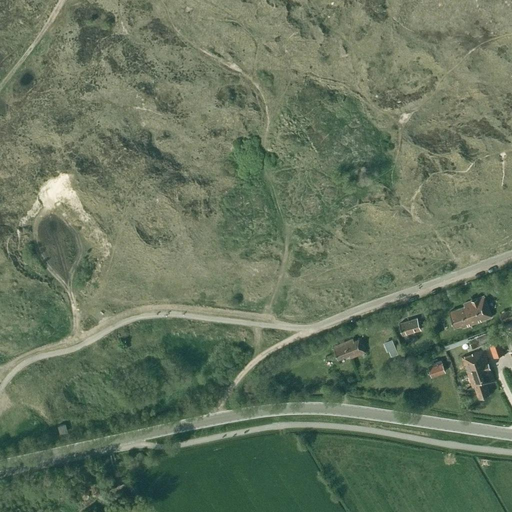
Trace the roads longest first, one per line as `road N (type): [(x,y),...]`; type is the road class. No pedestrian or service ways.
road 1 (tertiary): [(0,465),(278,408),(344,409),(511,433)]
road 2 (track): [(207,420),(267,350),(511,259)]
road 3 (track): [(0,377),(33,352),(143,309),(325,327)]
